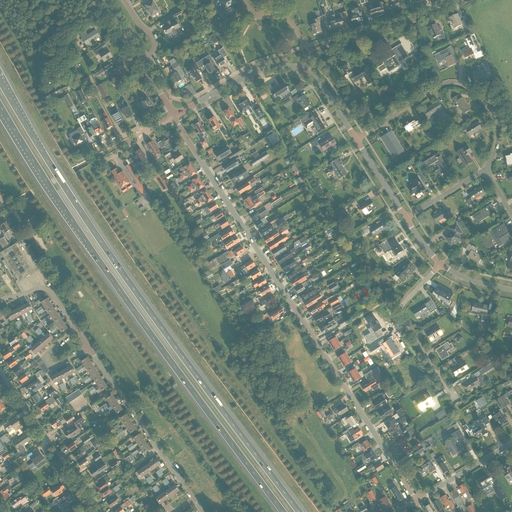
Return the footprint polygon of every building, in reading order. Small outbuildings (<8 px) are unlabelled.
[(233,0),(225,0),(221,2),(224,7),(221,9),(225,16),(235,10),(231,4),(235,2),(233,0)] [(390,4),(393,10),(399,7),(399,10),(404,8),(400,0),(390,0),(388,1),(389,4),(390,4)] [(376,9),(378,16),(384,15),(382,8),(385,7),(384,1),(379,3),(380,8),(376,9)] [(151,16),(159,12),(152,2),(145,6),(147,9),(146,9),(148,13),(149,13),(151,16)] [(370,6),(365,7),(367,13),(370,12),(372,18),(378,16),(376,9),(371,10),(370,6)] [(351,15),(353,24),(361,22),(359,16),(362,16),(360,8),(357,9),(357,10),(350,12),(351,15)] [(336,20),(339,28),(344,26),(342,19),(345,18),(343,13),(339,14),(340,19),(336,20)] [(330,22),(332,29),(339,28),(336,20),(335,15),(326,18),(328,23),(330,22)] [(466,26),(463,21),(461,22),(458,15),(450,19),(454,28),(461,25),(463,28),(466,26)] [(315,24),(312,25),(314,34),(322,32),(319,23),(320,23),(318,19),(314,21),(315,24)] [(165,30),(164,31),(165,34),(167,33),(168,35),(171,32),(173,36),(177,33),(175,30),(179,28),(176,23),(172,25),(171,23),(167,25),(168,27),(164,29),(165,30)] [(436,25),(429,28),(433,38),(437,35),(439,38),(439,40),(445,37),(444,35),(443,31),(440,33),(436,25)] [(99,37),(95,30),(86,36),(84,34),(80,36),(86,46),(99,37)] [(481,51),(478,53),(471,38),(466,40),(470,49),(462,52),(465,58),(475,54),(476,58),(483,55),(481,51)] [(386,63),(378,68),(380,72),(387,68),(389,72),(393,70),(394,71),(401,67),(396,59),(401,56),(396,47),(391,51),(394,55),(395,57),(389,61),(388,59),(384,61),(386,63)] [(448,49),(434,55),(436,59),(437,58),(439,63),(445,60),(449,67),(455,64),(451,55),(454,54),(451,47),(448,48),(448,49)] [(100,48),(94,52),(96,56),(99,54),(104,62),(112,57),(107,49),(102,51),(100,48)] [(226,64),(222,58),(227,55),(223,49),(221,50),(221,51),(217,54),(220,59),(216,62),(220,68),(223,65),(225,64),(226,64)] [(215,71),(211,64),(210,63),(209,62),(212,60),(209,55),(196,63),(199,68),(205,65),(205,66),(205,67),(209,74),(215,71)] [(121,71),(117,64),(111,68),(109,65),(103,68),(109,79),(111,78),(113,76),(113,77),(117,74),(118,74),(121,73),(120,72),(121,71)] [(191,69),(192,70),(188,72),(190,77),(192,76),(196,82),(201,79),(197,72),(197,73),(196,71),(199,69),(196,64),(193,66),(194,67),(191,69)] [(362,71),(354,75),(347,65),(340,69),(345,77),(348,75),(354,85),(366,78),(370,84),(374,82),(366,68),(362,71)] [(491,74),(488,76),(487,76),(482,65),(477,67),(480,72),(472,75),(475,82),(485,77),(486,82),(493,79),(491,74)] [(180,80),(181,80),(180,78),(184,75),(181,70),(179,66),(170,71),(172,75),(174,78),(171,79),(174,83),(176,82),(177,83),(177,82),(178,83),(180,82),(180,80)] [(103,84),(97,87),(104,97),(109,94),(103,84)] [(273,91),(271,92),(275,100),(275,99),(279,97),(278,97),(280,95),(281,97),(289,92),(287,91),(288,90),(284,84),(273,91)] [(88,98),(96,94),(93,89),(85,92),(88,98)] [(83,94),(77,97),(80,102),(84,101),(86,100),(83,94)] [(302,110),(310,105),(304,95),(299,98),(298,95),(292,98),(294,101),(296,100),(302,110)] [(462,98),(460,99),(457,96),(452,99),(457,106),(458,105),(464,114),(470,110),(462,98)] [(150,103),(149,103),(146,97),(142,99),(143,102),(141,103),(144,109),(147,108),(147,109),(152,106),(150,103)] [(249,97),(237,104),(242,114),(254,107),(249,97)] [(438,102),(423,111),(428,118),(435,113),(440,120),(447,116),(442,109),(438,102)] [(126,109),(122,111),(126,119),(127,118),(128,119),(130,118),(130,117),(132,116),(130,111),(131,110),(129,107),(128,105),(127,105),(125,106),(126,109)] [(265,114),(261,107),(255,110),(259,117),(265,114)] [(110,113),(112,116),(116,124),(117,124),(118,124),(120,123),(120,122),(122,121),(120,116),(121,116),(119,112),(116,108),(113,110),(113,111),(110,113)] [(229,108),(223,112),(226,116),(225,116),(227,120),(229,119),(234,127),(238,124),(235,119),(229,108)] [(105,120),(102,122),(106,129),(107,129),(108,130),(110,129),(110,128),(112,126),(108,118),(105,113),(102,114),(105,120)] [(308,114),(300,119),(302,121),(306,128),(313,124),(318,133),(325,129),(317,116),(317,115),(316,113),(310,116),(308,114)] [(220,128),(214,117),(209,120),(213,127),(216,126),(218,129),(220,128)] [(91,125),(95,134),(98,132),(99,134),(103,131),(101,129),(102,128),(100,125),(98,122),(96,119),(95,119),(94,119),(94,118),(90,120),(91,121),(90,121),(90,122),(91,125)] [(245,125),(241,118),(237,120),(242,127),(245,125)] [(414,121),(412,118),(402,124),(406,131),(416,125),(417,127),(421,124),(417,119),(414,121)] [(87,120),(80,124),(81,125),(84,131),(85,130),(90,138),(92,137),(94,137),(95,136),(95,135),(91,127),(87,120)] [(481,129),(482,129),(478,122),(466,130),(470,136),(478,131),(482,138),(485,136),(481,129)] [(205,132),(199,123),(195,125),(194,125),(193,126),(194,126),(199,133),(196,135),(204,149),(208,147),(205,140),(204,140),(205,136),(203,133),(205,132)] [(70,138),(68,138),(72,145),(75,144),(76,146),(84,142),(80,135),(84,133),(81,127),(77,129),(79,133),(70,138)] [(267,137),(274,132),(272,128),(264,132),(267,137)] [(163,135),(165,138),(157,143),(161,149),(164,147),(165,147),(169,144),(174,140),(173,138),(173,137),(172,135),(171,135),(169,132),(163,135)] [(396,156),(404,151),(392,132),(388,134),(389,136),(387,136),(387,135),(383,138),(384,140),(383,141),(391,153),(393,151),(396,156)] [(280,141),(274,133),(267,137),(272,146),(280,141)] [(331,137),(319,145),(324,151),(328,149),(330,152),(336,148),(334,144),(335,144),(331,137)] [(319,145),(316,140),(310,143),(313,148),(319,145)] [(155,146),(152,142),(146,145),(154,157),(160,153),(155,146)] [(457,153),(465,166),(472,162),(468,155),(471,152),(468,146),(464,149),(464,148),(457,153)] [(215,155),(218,161),(230,153),(227,148),(215,155)] [(230,159),(243,151),(241,148),(228,157),(230,159)] [(148,162),(145,157),(140,149),(139,149),(138,149),(137,150),(137,151),(134,153),(140,161),(138,162),(140,167),(143,165),(144,167),(149,164),(148,162)] [(176,163),(183,158),(180,154),(178,155),(177,153),(172,157),(168,152),(163,155),(165,158),(167,156),(171,162),(174,160),(176,163)] [(253,166),(265,159),(262,154),(250,162),(253,166)] [(132,156),(128,159),(132,166),(134,165),(136,169),(135,169),(137,172),(141,170),(132,156)] [(449,170),(441,157),(437,159),(435,156),(423,163),(427,168),(436,162),(440,169),(437,171),(440,176),(449,170)] [(347,174),(341,165),(342,164),(339,158),(330,164),(333,169),(333,170),(338,179),(347,174)] [(223,168),(226,173),(234,168),(235,169),(238,167),(238,166),(239,165),(235,160),(223,168)] [(183,167),(180,169),(182,172),(180,174),(181,176),(192,169),(189,164),(183,168),(183,167)] [(296,173),(300,171),(296,164),(292,166),(296,173)] [(143,196),(147,193),(128,165),(125,167),(136,184),(135,184),(143,196)] [(170,172),(167,167),(160,172),(164,176),(170,172)] [(237,173),(229,178),(233,183),(237,180),(239,182),(249,176),(244,168),(239,171),(240,172),(237,173)] [(121,189),(130,183),(123,172),(119,174),(116,169),(111,172),(115,177),(113,178),(121,189)] [(192,169),(181,176),(183,179),(188,175),(189,178),(196,174),(192,169)] [(424,183),(426,181),(420,171),(417,173),(419,177),(420,177),(424,183)] [(168,186),(163,177),(158,181),(163,189),(168,186)] [(188,187),(189,189),(200,182),(199,180),(200,179),(199,178),(198,178),(197,177),(191,181),(193,183),(188,187)] [(237,190),(240,194),(247,190),(247,191),(256,185),(254,182),(256,181),(253,177),(246,181),(248,183),(244,186),(237,190)] [(301,177),(298,179),(298,178),(293,181),(295,186),(303,181),(301,177)] [(413,186),(409,188),(409,189),(409,190),(410,191),(412,194),(416,191),(418,194),(425,189),(418,178),(411,183),(413,186)] [(202,184),(200,182),(189,189),(191,192),(196,189),(198,191),(203,187),(203,186),(203,185),(202,184)] [(469,194),(471,198),(466,201),(469,206),(475,203),(473,201),(485,194),(481,187),(469,194)] [(196,200),(197,203),(209,195),(208,193),(207,191),(206,191),(206,190),(200,194),(201,197),(196,200)] [(328,192),(325,194),(331,203),(334,201),(328,192)] [(251,196),(244,201),(247,205),(261,196),(259,194),(257,196),(256,194),(251,197),(251,196)] [(210,197),(209,195),(197,203),(199,205),(204,201),(206,204),(212,200),(211,199),(212,199),(211,197),(210,197)] [(261,196),(247,205),(250,210),(254,207),(254,208),(257,207),(256,206),(261,203),(258,198),(261,197),(261,196)] [(279,197),(270,202),(272,206),(281,200),(279,197)] [(376,208),(371,200),(366,203),(364,200),(358,204),(365,215),(376,208)] [(207,207),(204,209),(207,215),(211,212),(211,213),(214,211),(213,210),(217,208),(215,203),(211,206),(208,207),(207,207)] [(492,204),(488,206),(474,215),(477,221),(481,219),(482,220),(488,215),(496,210),(492,204)] [(252,220),(254,222),(258,220),(264,216),(264,217),(269,214),(266,210),(259,215),(258,213),(250,217),(251,218),(251,219),(251,220),(252,220)] [(433,217),(437,223),(447,217),(449,220),(452,218),(449,212),(446,214),(444,210),(433,217)] [(223,217),(220,211),(210,218),(211,221),(215,218),(217,221),(223,217)] [(334,216),(339,222),(345,218),(340,211),(334,216)] [(254,225),(258,230),(264,226),(263,225),(267,222),(264,217),(260,220),(260,221),(254,225)] [(26,223),(24,225),(27,230),(29,229),(30,231),(33,229),(32,228),(35,226),(34,224),(37,222),(36,220),(32,222),(31,220),(29,222),(28,220),(25,222),(26,223)] [(225,220),(215,227),(216,229),(220,227),(222,229),(229,225),(225,220)] [(279,221),(271,225),(273,229),(281,224),(280,223),(279,221)] [(11,236),(8,231),(10,230),(6,222),(5,223),(3,223),(3,224),(1,226),(3,230),(2,231),(8,241),(10,239),(11,236)] [(374,236),(386,229),(381,222),(370,230),(374,236)] [(456,224),(450,229),(453,234),(450,236),(450,235),(446,238),(449,242),(448,243),(450,246),(454,244),(454,243),(460,239),(458,236),(462,234),(456,224)] [(491,233),(500,247),(511,239),(511,237),(509,233),(507,230),(508,230),(504,224),(498,228),(491,233)] [(273,229),(271,225),(259,233),(262,238),(270,233),(269,231),(271,230),(273,229)] [(286,227),(280,231),(283,236),(289,232),(286,227)] [(219,234),(214,237),(216,240),(220,237),(221,238),(224,241),(228,238),(227,238),(234,233),(231,228),(224,233),(224,232),(219,235),(219,234)] [(36,233),(39,239),(45,235),(42,230),(36,233)] [(263,239),(267,244),(274,240),(273,238),(276,236),(276,237),(280,234),(278,230),(263,239)] [(18,282),(33,273),(15,244),(10,247),(3,235),(0,237),(0,242),(5,250),(0,253),(18,282)] [(268,246),(271,251),(278,246),(277,244),(286,239),(285,236),(276,242),(275,241),(268,246)] [(305,236),(295,243),(297,246),(307,240),(305,236)] [(231,240),(230,238),(224,242),(226,247),(232,244),(233,246),(236,244),(239,241),(236,237),(231,240)] [(388,243),(387,241),(380,245),(385,254),(392,249),(394,252),(393,253),(395,256),(403,251),(399,245),(398,246),(398,244),(395,239),(388,243)] [(43,253),(35,240),(29,244),(38,257),(43,253)] [(303,253),(311,248),(309,244),(308,245),(307,242),(300,247),(301,249),(303,253)] [(286,243),(272,252),(275,257),(282,253),(286,250),(285,248),(288,246),(286,243)] [(467,243),(464,248),(467,249),(471,252),(468,257),(478,263),(479,263),(481,264),(483,261),(480,259),(482,257),(477,254),(474,252),(476,249),(477,248),(469,244),(467,243)] [(227,253),(226,252),(205,265),(209,271),(214,267),(215,268),(221,265),(224,270),(232,265),(229,260),(228,261),(227,259),(231,256),(231,257),(234,255),(235,257),(237,256),(238,256),(244,252),(241,247),(234,251),(235,251),(233,253),(231,251),(227,253)] [(290,252),(277,260),(280,265),(287,261),(286,260),(292,257),(291,254),(295,251),(294,249),(290,251),(290,252)] [(284,272),(289,269),(296,265),(294,262),(297,261),(295,258),(281,267),(284,272)] [(255,266),(252,260),(239,268),(240,269),(241,269),(244,275),(249,272),(248,270),(255,266)] [(396,275),(402,281),(411,270),(410,269),(412,266),(408,262),(405,265),(403,268),(401,265),(396,270),(399,272),(396,275)] [(299,266),(286,275),(289,280),(297,274),(298,276),(307,270),(305,267),(301,269),(299,266)] [(230,280),(224,270),(221,271),(220,276),(225,283),(230,280)] [(257,270),(247,277),(248,279),(252,277),(253,280),(261,275),(257,270)] [(213,276),(211,273),(210,273),(208,271),(203,274),(206,280),(213,276)] [(297,279),(291,283),(293,287),(300,283),(300,284),(307,280),(305,277),(308,275),(306,272),(297,278),(297,279)] [(382,283),(378,277),(374,279),(378,286),(382,283)] [(256,282),(252,285),(254,287),(257,285),(259,288),(266,284),(263,279),(256,283),(256,282)] [(305,282),(298,286),(299,287),(295,290),(298,294),(304,290),(303,288),(307,285),(305,282)] [(439,285),(435,293),(440,296),(439,297),(448,303),(453,294),(439,285)] [(267,293),(270,291),(268,287),(266,288),(265,287),(263,288),(263,289),(258,292),(259,295),(261,293),(263,296),(267,293)] [(308,292),(300,297),(302,301),(313,294),(312,293),(315,291),(313,287),(307,290),(308,292)] [(319,293),(309,300),(310,301),(304,304),(307,308),(317,302),(316,300),(321,297),(319,293)] [(272,295),(260,303),(262,306),(264,304),(268,310),(266,311),(267,313),(272,310),(277,306),(274,302),(276,301),(276,300),(275,298),(274,298),(272,295)] [(334,305),(335,306),(339,303),(336,298),(329,302),(331,307),(334,305)] [(50,304),(47,299),(41,303),(43,305),(36,310),(38,312),(50,304)] [(431,313),(437,310),(431,300),(412,312),(417,318),(420,316),(422,319),(428,316),(426,312),(429,310),(431,313)] [(251,301),(241,306),(247,315),(253,311),(252,310),(255,308),(251,301)] [(309,311),(311,315),(317,312),(321,310),(320,309),(324,307),(321,302),(314,307),(315,308),(309,311)] [(32,310),(28,303),(23,306),(26,313),(32,310)] [(470,309),(469,313),(482,316),(481,322),(488,323),(490,316),(486,315),(488,306),(474,303),(472,310),(470,309)] [(39,314),(45,309),(48,313),(54,309),(50,304),(38,312),(39,314)] [(18,309),(21,315),(26,313),(23,306),(18,309)] [(281,307),(274,311),(268,314),(270,317),(272,316),(274,320),(280,316),(279,315),(283,312),(281,307)] [(12,311),(16,318),(21,315),(18,309),(12,311)] [(54,309),(48,313),(49,315),(43,320),(44,322),(57,314),(54,309)] [(12,311),(7,314),(10,321),(16,318),(12,311)] [(325,313),(314,320),(317,323),(324,319),(325,321),(331,317),(329,313),(326,315),(325,313)] [(45,324),(52,319),(54,323),(60,318),(57,314),(44,322),(45,324)] [(378,338),(375,332),(381,328),(374,316),(366,321),(371,328),(368,330),(372,336),(366,340),(369,344),(378,338)] [(60,318),(54,323),(58,327),(64,323),(60,318)] [(325,325),(319,328),(322,332),(330,327),(331,327),(331,328),(336,326),(331,318),(323,323),(325,325)] [(64,323),(58,327),(61,332),(67,328),(64,323)] [(433,330),(427,334),(431,342),(443,334),(437,325),(431,328),(433,330)] [(244,329),(239,331),(244,339),(248,336),(244,329)] [(48,333),(43,337),(49,343),(53,339),(48,333)] [(478,343),(487,344),(488,335),(480,334),(478,343)] [(14,337),(8,341),(11,346),(17,342),(16,341),(14,338),(14,337)] [(49,343),(43,337),(39,341),(44,347),(49,343)] [(331,346),(338,342),(336,337),(328,342),(331,346)] [(383,339),(368,349),(370,353),(384,345),(385,343),(383,339)] [(385,343),(384,345),(387,349),(386,350),(388,352),(391,356),(400,351),(392,339),(385,343)] [(39,351),(44,347),(39,341),(34,345),(39,351)] [(341,346),(338,342),(331,346),(334,351),(341,346)] [(12,348),(2,355),(5,360),(12,355),(10,353),(14,351),(14,350),(19,346),(17,343),(12,347),(12,348)] [(35,355),(39,351),(34,345),(33,343),(31,345),(32,347),(30,349),(35,355)] [(440,351),(438,352),(442,360),(449,356),(446,352),(453,348),(451,344),(449,345),(448,343),(447,345),(446,344),(439,349),(440,351)] [(338,357),(341,362),(348,357),(345,353),(338,357)] [(7,363),(11,368),(17,364),(15,361),(19,359),(17,356),(7,363)] [(351,362),(348,357),(341,362),(344,367),(351,362)] [(77,369),(78,371),(90,363),(87,358),(81,362),(83,365),(77,369)] [(459,365),(452,370),(456,376),(458,378),(463,375),(461,373),(468,368),(464,362),(463,362),(460,358),(456,361),(459,365)] [(94,368),(90,363),(78,371),(80,373),(86,369),(88,372),(94,368)] [(473,379),(464,385),(468,391),(479,384),(481,388),(485,385),(482,379),(484,378),(482,375),(494,367),(492,363),(479,371),(471,376),(473,379)] [(25,367),(24,364),(13,371),(17,376),(23,372),(21,369),(25,367)] [(75,372),(71,365),(66,368),(70,375),(75,372)] [(377,367),(364,375),(366,379),(372,376),(373,377),(380,372),(377,367)] [(66,368),(61,371),(65,378),(70,375),(66,368)] [(97,373),(94,368),(88,372),(91,377),(97,373)] [(348,373),(351,378),(358,373),(355,368),(348,373)] [(18,379),(22,384),(28,379),(26,377),(30,374),(29,371),(18,379)] [(61,383),(61,384),(64,390),(66,388),(62,380),(65,378),(61,371),(56,374),(61,383)] [(100,377),(97,373),(91,377),(94,382),(100,377)] [(361,378),(358,373),(351,378),(353,383),(361,378)] [(61,383),(56,374),(50,377),(54,384),(57,382),(59,384),(61,383)] [(104,382),(100,377),(94,382),(98,386),(104,382)] [(511,381),(510,378),(501,383),(503,387),(511,382),(511,381)] [(37,380),(25,388),(28,392),(31,389),(34,393),(44,387),(41,383),(40,384),(37,380)] [(362,387),(365,392),(372,388),(372,389),(377,386),(374,382),(373,381),(369,383),(362,387)] [(99,389),(101,392),(107,387),(104,382),(98,386),(95,389),(89,392),(84,396),(85,398),(99,389)] [(41,397),(38,392),(32,397),(36,404),(40,401),(39,399),(41,397)] [(427,392),(425,393),(420,396),(423,400),(417,403),(421,410),(428,406),(429,407),(434,404),(431,399),(432,398),(427,392)] [(115,400),(112,395),(106,399),(109,404),(115,400)] [(500,398),(502,401),(506,406),(509,405),(503,396),(500,398)] [(39,407),(42,412),(49,407),(48,406),(51,404),(52,405),(55,402),(51,397),(45,401),(46,403),(39,407)] [(480,407),(484,404),(485,406),(488,404),(483,397),(476,401),(480,407)] [(375,408),(376,409),(380,407),(387,404),(383,398),(373,404),(374,406),(374,407),(375,408)] [(499,399),(495,401),(501,410),(505,407),(499,399)] [(107,406),(106,406),(107,408),(108,408),(111,406),(113,409),(119,405),(115,400),(109,404),(107,406)] [(91,406),(96,413),(101,410),(96,403),(91,406)] [(122,410),(119,405),(113,409),(116,414),(122,410)] [(347,411),(344,405),(334,411),(336,414),(339,412),(341,415),(347,411)] [(393,413),(389,406),(382,411),(383,412),(379,415),(382,419),(393,413)] [(316,413),(321,420),(325,417),(321,410),(316,413)] [(439,421),(447,416),(443,410),(436,415),(439,421)] [(500,413),(492,417),(495,422),(497,420),(501,427),(507,423),(500,413)] [(129,420),(126,415),(120,419),(123,424),(129,420)] [(61,416),(50,424),(53,428),(56,426),(57,427),(62,425),(60,422),(64,420),(61,416)] [(80,416),(73,421),(75,425),(83,420),(80,416)] [(343,422),(341,423),(345,431),(347,430),(350,428),(352,427),(356,424),(351,417),(348,419),(347,416),(341,420),(343,422)] [(393,420),(385,425),(389,431),(402,423),(408,420),(406,417),(396,423),(393,420)] [(466,424),(463,426),(470,437),(473,436),(471,433),(473,432),(476,437),(482,433),(483,436),(485,435),(485,436),(487,434),(488,433),(484,426),(490,423),(486,417),(482,420),(483,422),(482,423),(482,422),(481,420),(476,424),(477,425),(478,427),(471,431),(466,424)] [(21,426),(17,420),(10,424),(11,425),(5,429),(9,435),(21,426)] [(132,424),(129,420),(123,424),(125,427),(126,429),(132,424)] [(402,423),(389,431),(393,438),(401,433),(399,430),(401,428),(404,426),(402,423)] [(132,424),(126,429),(130,434),(136,429),(132,424)] [(73,430),(71,428),(64,433),(68,438),(71,436),(72,438),(79,433),(76,428),(73,430)] [(346,434),(345,434),(348,438),(351,443),(353,441),(355,440),(355,441),(363,436),(361,434),(362,433),(359,428),(354,431),(353,429),(349,432),(346,434)] [(453,455),(461,451),(459,448),(462,446),(460,444),(466,440),(460,430),(454,433),(456,436),(446,443),(449,448),(447,449),(450,453),(451,452),(453,455)] [(23,436),(13,442),(20,453),(25,449),(22,445),(27,442),(29,444),(32,442),(26,432),(22,435),(23,436)] [(139,434),(133,439),(137,443),(143,439),(139,434)] [(0,439),(4,446),(11,441),(6,435),(0,439)] [(408,442),(405,437),(396,443),(403,454),(410,450),(406,444),(408,442)] [(143,439),(137,443),(140,448),(146,444),(143,439)] [(370,447),(366,440),(362,443),(361,441),(352,447),(354,450),(360,446),(364,452),(367,450),(366,449),(370,447)] [(67,447),(70,452),(77,447),(75,445),(78,443),(76,441),(67,447)] [(140,448),(137,450),(138,452),(139,453),(142,451),(143,453),(150,449),(146,444),(140,448)] [(422,446),(413,451),(416,456),(425,450),(422,446)] [(73,456),(76,460),(82,455),(81,454),(83,452),(81,448),(78,450),(74,452),(76,454),(73,456)] [(372,461),(377,458),(372,451),(368,454),(367,452),(361,456),(364,460),(369,457),(372,461)] [(425,464),(419,468),(422,474),(429,469),(431,473),(436,470),(431,461),(433,460),(431,457),(428,451),(424,453),(428,458),(423,461),(425,464)] [(2,456),(5,461),(11,457),(7,452),(2,456)] [(96,462),(102,458),(99,453),(93,458),(96,462)] [(33,463),(29,466),(32,470),(36,467),(38,469),(46,463),(44,459),(41,454),(31,461),(33,463)] [(85,459),(78,463),(82,469),(88,464),(93,460),(89,454),(83,457),(85,459)] [(129,456),(124,459),(128,465),(133,462),(129,456)] [(10,457),(6,461),(9,466),(14,462),(10,457)] [(439,465),(444,474),(449,471),(444,463),(446,462),(444,457),(437,461),(439,465)] [(156,458),(151,462),(155,468),(160,464),(156,458)] [(90,473),(93,477),(98,473),(99,474),(101,472),(100,471),(106,467),(104,464),(101,460),(95,464),(97,468),(90,473)] [(7,468),(9,471),(17,465),(15,462),(7,468)] [(146,465),(151,471),(155,468),(151,462),(146,465)] [(383,467),(380,462),(374,467),(373,464),(368,467),(370,470),(371,469),(373,472),(376,470),(377,472),(383,467)] [(364,464),(355,469),(357,473),(366,468),(364,464)] [(511,465),(511,464),(508,466),(507,464),(501,467),(503,471),(502,472),(504,475),(505,474),(506,476),(510,473),(511,477),(511,476),(511,465)] [(141,469),(146,475),(151,471),(146,465),(141,469)] [(141,469),(136,472),(141,478),(146,475),(141,469)] [(493,480),(490,474),(478,481),(485,492),(493,488),(500,499),(506,496),(496,478),(493,480)] [(104,481),(97,487),(100,492),(99,492),(100,492),(107,487),(108,486),(106,483),(110,480),(108,476),(102,479),(104,481)] [(167,485),(170,488),(174,494),(179,491),(175,485),(172,487),(166,479),(164,480),(167,485)] [(54,488),(50,491),(55,497),(63,492),(61,490),(64,488),(61,483),(54,488)] [(30,484),(17,493),(18,495),(22,492),(24,495),(30,491),(29,490),(33,488),(30,484)] [(470,495),(464,484),(459,488),(463,495),(466,493),(468,497),(467,497),(469,501),(473,498),(471,495),(470,495)] [(10,488),(8,485),(4,489),(0,491),(0,495),(1,497),(11,489),(10,488)] [(107,487),(100,492),(103,498),(108,494),(110,497),(120,489),(117,485),(110,491),(107,487)] [(392,494),(393,493),(398,502),(403,498),(397,489),(396,486),(390,489),(391,490),(390,490),(392,494)] [(169,498),(174,494),(170,488),(165,492),(169,498)] [(1,497),(3,501),(12,494),(11,493),(8,495),(7,493),(11,489),(1,497)] [(48,489),(42,493),(43,494),(41,495),(42,498),(50,493),(48,489)] [(160,490),(158,492),(160,495),(164,501),(169,498),(165,492),(162,494),(160,490)] [(454,490),(450,493),(457,504),(462,501),(459,496),(458,496),(454,490)] [(371,491),(368,493),(369,495),(371,498),(373,502),(377,500),(371,491)] [(379,501),(384,510),(391,506),(387,500),(388,500),(383,492),(380,494),(383,498),(379,501)] [(160,495),(155,499),(159,505),(164,501),(160,495)] [(446,495),(441,498),(446,507),(449,506),(453,511),(455,511),(457,511),(450,500),(449,501),(446,495)] [(73,501),(69,496),(66,499),(64,497),(58,501),(57,500),(54,502),(55,504),(58,502),(63,508),(64,509),(68,507),(67,505),(73,501)] [(18,498),(11,504),(14,508),(22,503),(23,505),(28,502),(24,497),(23,498),(22,497),(19,499),(18,498)] [(116,497),(107,503),(111,508),(117,504),(118,504),(120,503),(116,497)] [(120,508),(114,511),(123,511),(122,510),(124,508),(124,509),(131,504),(128,500),(124,503),(124,504),(119,507),(120,508)] [(441,506),(438,500),(433,503),(437,509),(436,510),(437,511),(445,511),(442,506),(441,506)] [(377,511),(372,502),(369,504),(372,508),(369,510),(369,511),(377,511)]
